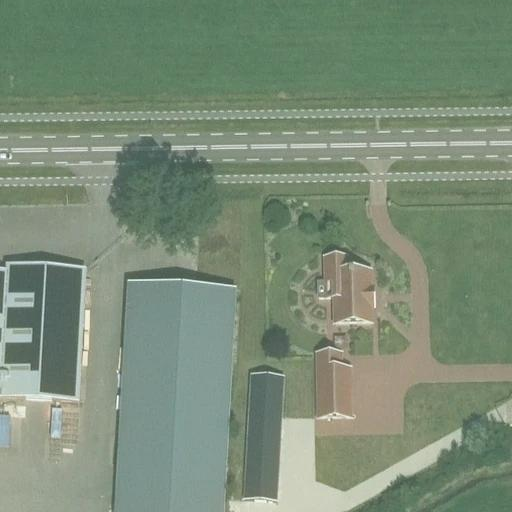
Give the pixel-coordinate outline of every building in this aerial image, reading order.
[(326,262),(326,282),(318,282),(318,301),(335,300),(336,326),(372,325),(372,309),(374,309),(373,291),(371,291),(371,275),(348,275),(348,261),(326,262)] [(0,400),(79,405),(86,274),(8,269),(8,275),(0,274),(0,400)] [(224,511),(237,294),(130,288),(116,511),(224,511)] [(287,345),(272,348),(275,359),(289,355),(287,345)] [(321,420),(353,419),(351,372),(342,373),(341,357),(318,358),(321,420)] [(277,504),(284,379),(249,377),(242,503),(277,504)] [(4,507),(4,511),(59,511),(58,494),(33,496),(33,505),(4,507)]
